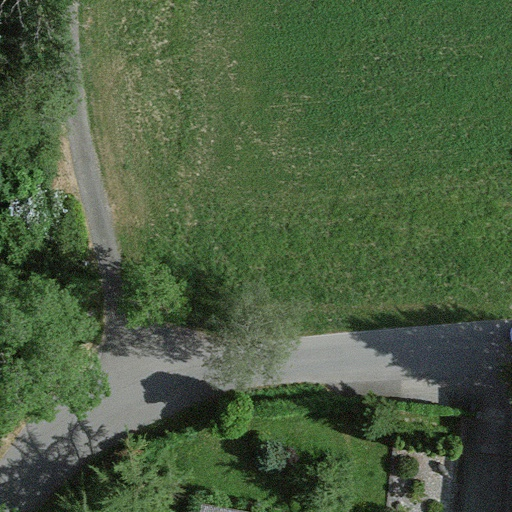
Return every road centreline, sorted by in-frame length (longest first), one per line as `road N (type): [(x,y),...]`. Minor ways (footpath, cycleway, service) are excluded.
road 1 (unclassified): [(511,350),(240,377),(152,395),(52,447),(0,511)]
road 2 (unknown): [(490,351),(486,511)]
